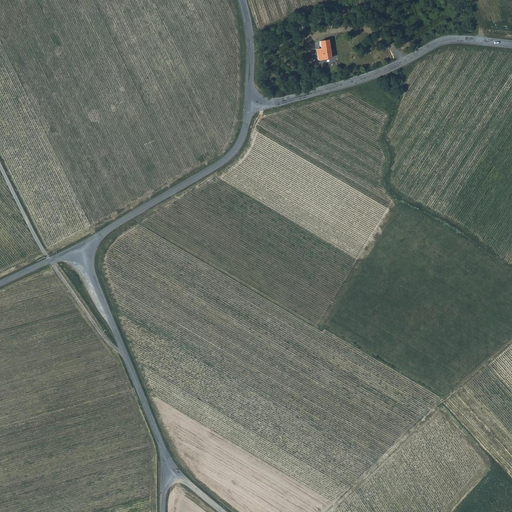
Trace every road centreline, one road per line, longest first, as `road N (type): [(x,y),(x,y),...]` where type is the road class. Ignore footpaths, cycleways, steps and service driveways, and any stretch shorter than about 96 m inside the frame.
road 1 (unclassified): [(250,104),(377,75),(446,39),(511,43)]
road 2 (unclassified): [(81,248),(173,468)]
road 3 (unclassified): [(81,248),(221,162),(242,138),(250,104)]
road 4 (track): [(121,349),(50,261),(0,164)]
